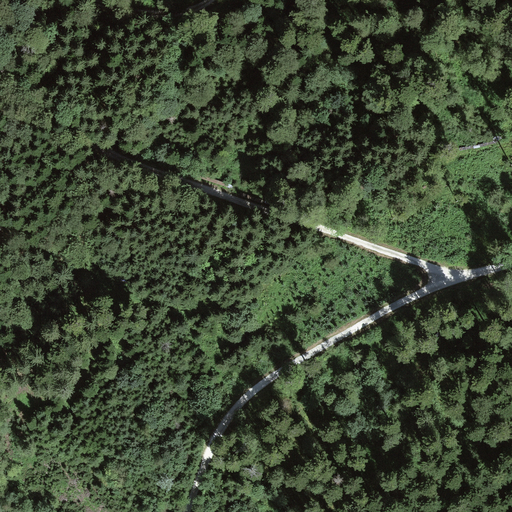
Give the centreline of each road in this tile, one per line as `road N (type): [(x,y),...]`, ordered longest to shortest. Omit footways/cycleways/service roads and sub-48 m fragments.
road 1 (track): [(451,279),(150,171),(52,116),(0,72)]
road 2 (track): [(511,258),(435,286),(261,382),(231,406),(212,437),(184,511)]
road 3 (track): [(81,0),(109,11),(175,11),(210,0)]
